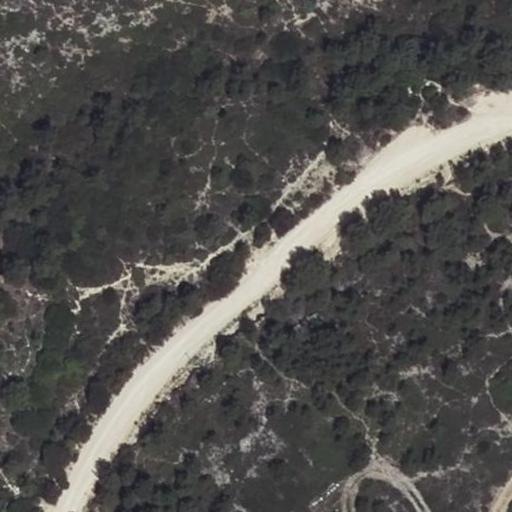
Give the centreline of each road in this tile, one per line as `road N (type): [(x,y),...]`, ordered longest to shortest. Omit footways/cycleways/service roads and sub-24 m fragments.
road 1 (track): [(511,98),(415,148),(217,316)]
road 2 (track): [(217,316),(261,345),(260,428),(243,448),(267,447),(324,470),(401,483),(423,511)]
road 3 (track): [(217,316),(184,343),(105,441),(70,511)]
